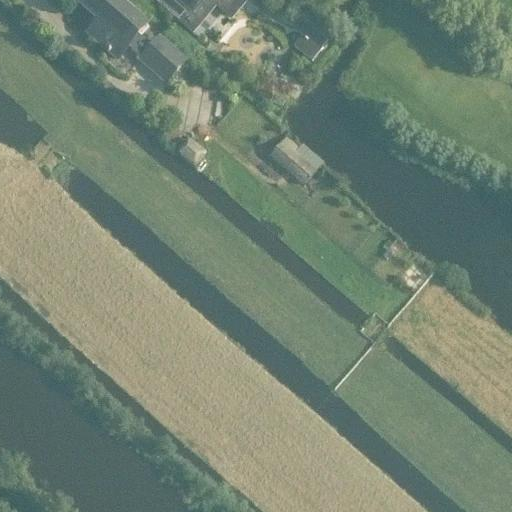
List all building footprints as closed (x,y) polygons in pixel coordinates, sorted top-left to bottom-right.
[(167,86),(186,65),(158,41),(159,40),(146,29),(112,0),(82,0),(81,2),(102,21),(88,36),(117,62),(128,50),(141,61),(140,62),(167,86)] [(149,0),(179,25),(192,36),(216,8),(232,21),(245,5),(239,0),(149,0)] [(300,22),(293,30),(300,35),(303,38),(294,49),(312,64),(321,52),(333,39),(305,15),(300,22)] [(269,159),(289,177),(303,190),(317,175),(294,155),(297,150),(285,140),(269,159)] [(206,157),(205,156),(206,155),(190,141),(188,143),(187,142),(178,153),(178,154),(178,155),(195,170),(206,157)]
